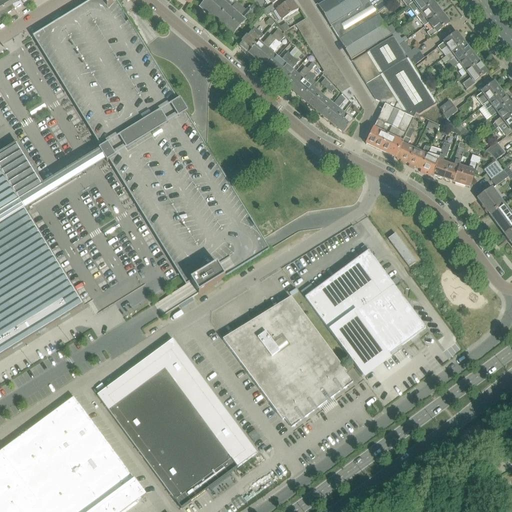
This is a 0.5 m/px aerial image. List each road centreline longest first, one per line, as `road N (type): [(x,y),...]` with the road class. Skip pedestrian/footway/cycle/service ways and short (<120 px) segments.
road 1 (unclassified): [(0,406),(117,333),(130,354),(359,212),(380,174)]
road 2 (unclassified): [(252,511),(497,335),(511,306)]
road 3 (secondary): [(511,355),(296,511)]
road 4 (residential): [(345,157),(298,127),(150,0)]
road 5 (secondary): [(339,511),(511,388)]
road 6 (residential): [(345,157),(368,108),(302,0)]
road 7 (residential): [(511,289),(456,228),(380,174)]
road 8 (unknown): [(119,125),(138,104),(84,10),(65,30)]
road 9 (unknown): [(134,151),(152,140),(167,145),(223,239)]
road 10 (unknown): [(134,151),(195,247),(223,239)]
road 11 (unknown): [(250,225),(180,105)]
road 12 (unknown): [(193,286),(252,249),(250,225),(223,239)]
